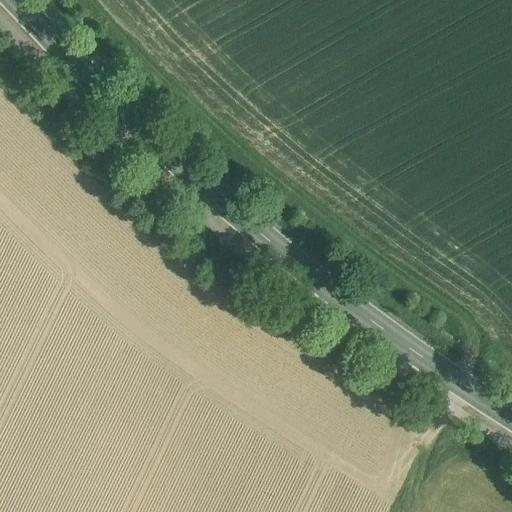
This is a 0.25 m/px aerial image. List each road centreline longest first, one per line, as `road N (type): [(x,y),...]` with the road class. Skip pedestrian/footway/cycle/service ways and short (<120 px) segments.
road 1 (secondary): [(511,422),(323,285),(152,140),(20,0)]
road 2 (track): [(394,511),(462,385)]
